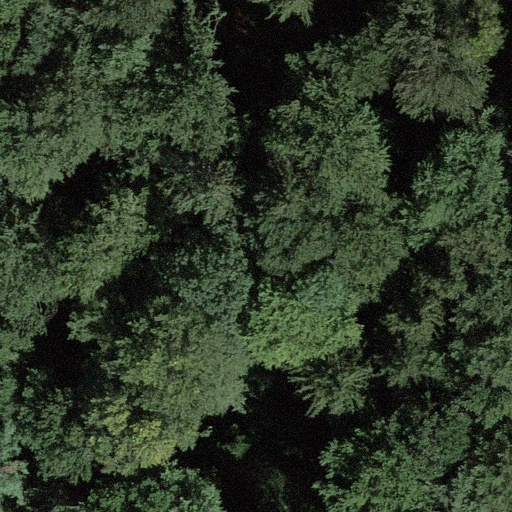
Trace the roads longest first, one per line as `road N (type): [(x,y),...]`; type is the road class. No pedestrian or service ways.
road 1 (track): [(104,0),(164,136),(382,511)]
road 2 (track): [(511,119),(321,0)]
